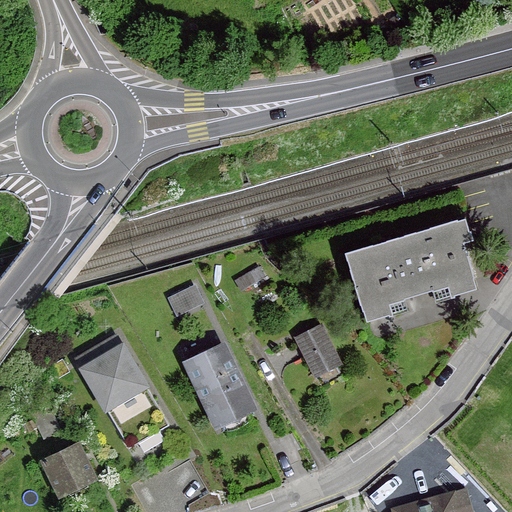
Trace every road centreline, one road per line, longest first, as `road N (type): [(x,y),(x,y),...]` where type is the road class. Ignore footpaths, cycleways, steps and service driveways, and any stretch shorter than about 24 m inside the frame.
road 1 (primary): [(132,130),(289,105),(511,53)]
road 2 (residential): [(264,511),(326,492),(398,443),(455,386),(511,304)]
road 3 (primary): [(0,311),(65,229),(85,184)]
